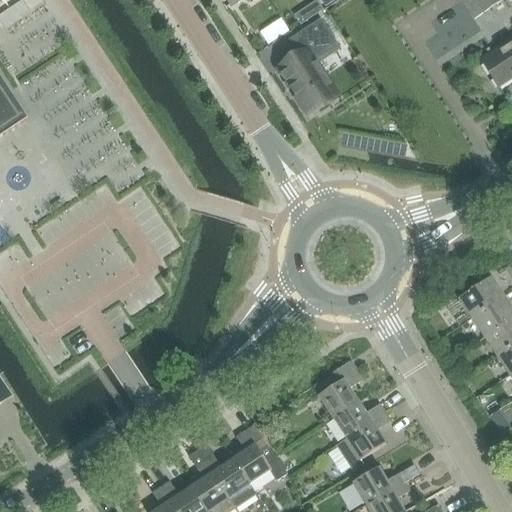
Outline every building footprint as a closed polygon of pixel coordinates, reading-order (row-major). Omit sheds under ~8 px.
[(501,0),(472,0),(482,15),(503,2),(501,0)] [(23,1),(0,15),(0,23),(5,31),(31,14),(27,8),(23,1)] [(317,1),(308,7),(314,17),(323,11),(317,1)] [(281,20),(273,25),(280,37),(289,31),(281,20)] [(341,51),(321,20),(281,46),(281,47),(285,45),(295,60),(280,70),(282,74),(280,76),(281,77),(284,75),(287,81),(285,83),(286,84),(288,82),(292,88),(289,90),(290,91),(292,89),(296,95),(294,97),(294,98),(297,96),(309,115),(336,97),(311,60),(335,44),(340,51),(341,51)] [(497,91),(511,80),(511,38),(478,61),(497,91)] [(0,139),(27,121),(9,94),(3,85),(0,80),(0,139)] [(348,105),(313,122),(319,134),(353,116),(348,105)] [(472,320),(504,299),(491,279),(459,301),(472,320)] [(484,339),(511,320),(511,311),(504,299),(472,320),(484,339)] [(497,358),(511,348),(511,320),(484,339),(497,358)] [(510,377),(511,375),(511,348),(497,358),(510,377)] [(312,389),(318,398),(333,420),(357,403),(349,391),(363,382),(351,363),(312,389)] [(347,441),(385,415),(380,406),(366,416),(357,403),(333,420),(347,441)] [(385,415),(347,441),(336,448),(353,474),(364,467),(361,462),(386,445),(377,433),(391,424),(385,415)] [(233,461),(250,485),(271,472),(277,482),(287,476),(255,426),(236,439),(245,453),(233,461)] [(257,496),(250,485),(233,461),(221,469),(206,447),(197,453),(236,510),(257,496)] [(232,511),(236,510),(197,453),(189,458),(204,480),(191,489),(206,511),(232,511)] [(366,507),(406,484),(420,476),(414,467),(387,483),(379,469),(353,484),(366,507)] [(206,511),(191,489),(179,497),(169,483),(161,489),(176,511),(206,511)] [(368,511),(403,511),(397,501),(411,492),(406,484),(366,507),(368,511)] [(176,511),(161,489),(152,495),(162,508),(156,511),(176,511)]
